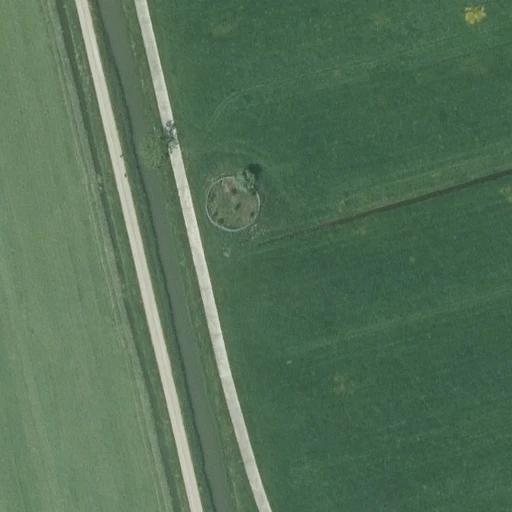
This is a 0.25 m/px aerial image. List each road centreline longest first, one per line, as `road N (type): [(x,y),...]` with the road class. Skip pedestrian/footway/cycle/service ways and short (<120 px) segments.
road 1 (track): [(264,511),(214,334),(139,0)]
road 2 (track): [(187,511),(76,0)]
